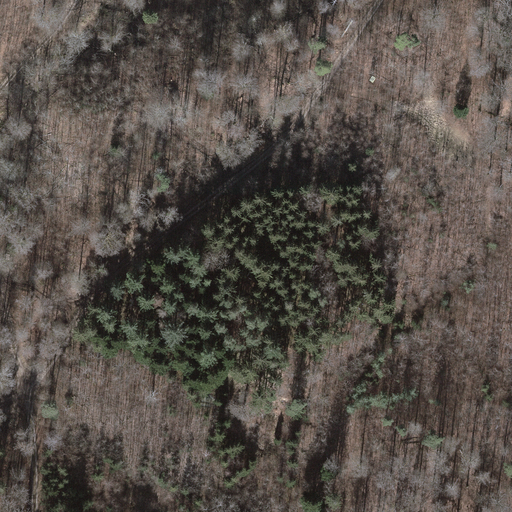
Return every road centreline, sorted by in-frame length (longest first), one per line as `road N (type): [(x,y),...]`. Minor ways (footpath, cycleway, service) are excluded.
road 1 (track): [(31,386),(131,267),(287,133),(379,0)]
road 2 (track): [(31,386),(36,511)]
road 3 (track): [(0,96),(76,0)]
